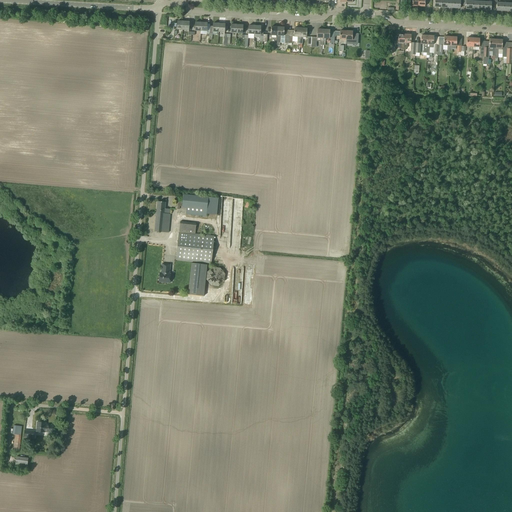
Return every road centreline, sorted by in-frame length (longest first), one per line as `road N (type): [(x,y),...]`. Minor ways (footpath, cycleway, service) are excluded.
road 1 (unclassified): [(113,511),(158,8)]
road 2 (residential): [(511,29),(399,23),(365,12)]
road 3 (residential): [(365,12),(225,12)]
road 4 (unclassified): [(1,0),(137,7)]
